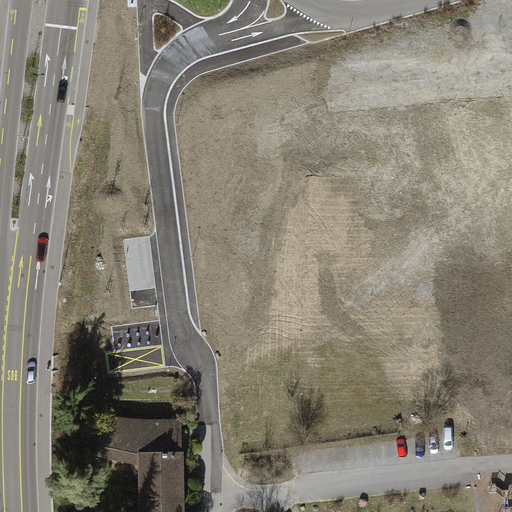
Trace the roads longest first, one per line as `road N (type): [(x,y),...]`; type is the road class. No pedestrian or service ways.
road 1 (secondary): [(12,301),(47,143),(65,0)]
road 2 (secondary): [(23,0),(3,233),(12,301)]
road 3 (secondary): [(11,511),(12,301)]
road 4 (residential): [(206,380),(210,511)]
